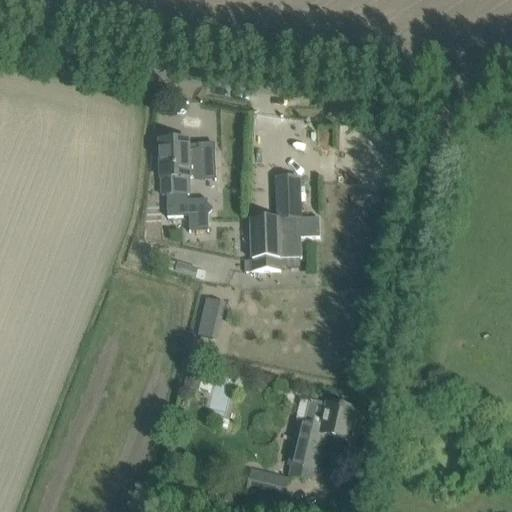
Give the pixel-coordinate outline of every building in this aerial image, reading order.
[(187,141),(160,142),(162,197),(166,197),(167,220),(190,219),(191,230),(207,229),(206,202),(190,202),(189,180),(195,179),(194,173),(216,173),(215,145),(199,145),(200,151),(188,156),(187,141)] [(296,240),(320,239),(319,220),(296,220),(296,240)] [(244,274),(281,273),(279,221),(251,222),(252,263),(244,263),(244,274)] [(199,338),(212,341),(221,304),(208,301),(199,338)] [(198,342),(196,351),(206,353),(208,343),(198,342)] [(356,413),(311,402),(301,399),(295,422),(305,424),(304,427),(297,426),(288,466),(291,466),(289,476),(310,481),(312,471),(316,472),(325,436),(349,442),(356,413)] [(287,482),(268,478),(252,474),(248,494),(283,502),(287,482)]
